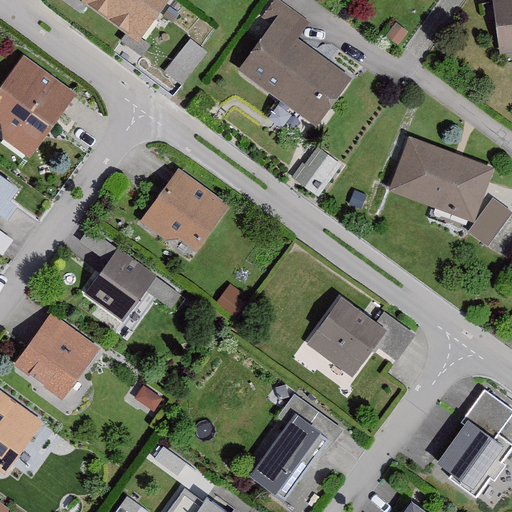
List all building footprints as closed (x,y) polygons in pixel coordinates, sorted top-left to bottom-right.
[(166,0),(84,0),(80,6),(135,44),(166,0)] [(511,57),(511,0),(504,0),(489,2),(496,60),(511,57)] [(306,27),(272,2),(257,24),(266,30),(235,71),(316,130),(351,82),(296,41),(306,27)] [(191,34),(167,66),(185,79),(209,48),(191,34)] [(0,123),(5,138),(27,153),(67,98),(21,66),(0,94),(0,123)] [(493,171),(409,139),(388,192),(473,224),(493,171)] [(323,190),(342,155),(315,141),(296,176),(323,190)] [(8,199),(17,187),(0,173),(0,213),(10,220),(19,207),(8,199)] [(171,238),(181,234),(195,245),(223,207),(180,174),(146,219),(171,238)] [(510,216),(491,202),(468,233),(488,247),(510,216)] [(0,252),(5,256),(16,241),(0,228),(0,252)] [(123,322),(153,281),(116,255),(87,297),(123,322)] [(240,296),(229,288),(216,305),(227,314),(240,296)] [(375,327),(338,301),(305,347),(352,381),(374,349),(396,364),(414,338),(383,316),(375,327)] [(94,346),(51,317),(20,362),(63,392),(94,346)] [(159,401),(139,389),(133,399),(152,411),(159,401)] [(504,449),(493,440),(511,417),(483,395),(460,424),(464,428),(436,464),(470,491),(504,449)] [(341,434),(292,399),(276,422),(285,429),(249,479),(283,504),(316,458),(321,462),(341,434)] [(15,423),(20,416),(0,401),(0,465),(3,467),(28,432),(15,423)] [(201,504),(184,492),(169,511),(221,511),(205,500),(201,504)]
